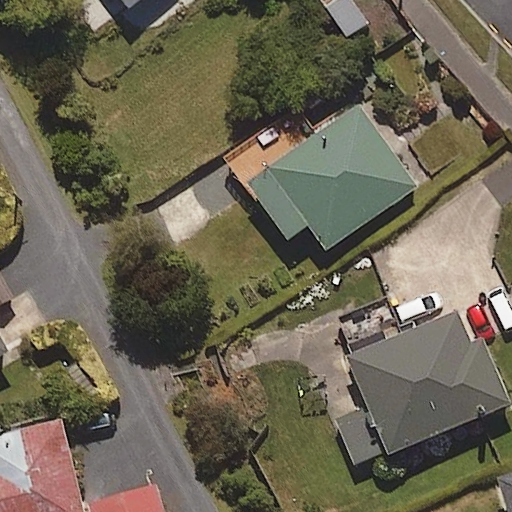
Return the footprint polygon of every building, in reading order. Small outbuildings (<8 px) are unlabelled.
[(116,0),(125,10),(138,0),(116,0)] [(329,247),(417,186),(359,102),(339,116),(330,104),(289,132),(298,145),(247,180),(286,237),(311,220),(329,247)] [(0,361),(13,354),(0,330),(0,308),(17,299),(0,266),(0,361)] [(364,405),(337,415),(357,466),(511,406),(511,399),(487,334),(469,341),(460,315),(346,359),(364,405)] [(0,511),(85,511),(61,417),(0,432),(0,511)] [(511,511),(511,472),(500,475),(510,511),(511,511)] [(164,511),(158,485),(95,501),(98,511),(164,511)]
